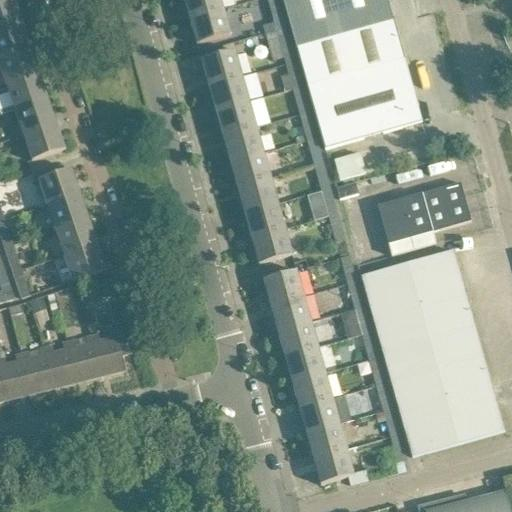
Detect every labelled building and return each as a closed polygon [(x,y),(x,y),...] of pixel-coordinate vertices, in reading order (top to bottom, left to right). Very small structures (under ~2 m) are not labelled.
[(183,0),(189,21),(224,11),(220,0),(183,0)] [(276,0),(266,0),(274,24),(283,22),(276,0)] [(282,0),(297,51),(394,24),(386,0),(282,0)] [(0,5),(0,33),(23,26),(14,1),(0,5)] [(224,11),(189,21),(197,47),(231,37),(224,11)] [(394,24),(297,51),(325,152),(422,124),(394,24)] [(0,33),(0,61),(31,51),(23,26),(0,33)] [(278,40),(286,66),(295,64),(287,38),(278,40)] [(0,61),(0,69),(6,88),(40,76),(31,51),(0,61)] [(201,62),(208,88),(242,79),(234,53),(201,62)] [(286,66),(293,92),(302,89),(295,64),(286,66)] [(6,88),(15,113),(48,101),(40,76),(6,88)] [(208,88),(215,114),(249,104),(242,79),(208,88)] [(293,92),(300,117),(309,115),(302,89),(293,92)] [(15,113),(23,138),(57,126),(48,101),(15,113)] [(215,114),(223,139),(256,130),(249,104),(215,114)] [(300,117),(306,142),(316,139),(309,115),(300,117)] [(57,126),(23,138),(32,163),(66,152),(57,126)] [(223,139),(230,164),(263,155),(256,130),(223,139)] [(306,142),(314,168),(323,166),(316,139),(306,142)] [(230,164),(237,190),(270,181),(263,155),(230,164)] [(314,168),(321,194),(331,191),(323,166),(314,168)] [(39,182),(48,207),(80,196),(72,171),(39,182)] [(237,190),(244,215),(277,206),(270,181),(237,190)] [(377,208),(388,247),(391,258),(436,246),(432,235),(471,224),(460,185),(377,208)] [(359,197),(355,186),(337,191),(340,203),(359,197)] [(321,194),(328,219),(338,216),(331,191),(321,194)] [(48,207),(57,232),(89,221),(80,196),(48,207)] [(244,215),(251,241),(284,231),(277,206),(244,215)] [(338,216),(328,219),(335,245),(345,242),(338,216)] [(57,232),(65,257),(98,246),(89,221),(57,232)] [(0,223),(0,237),(4,250),(13,247),(9,235),(4,222),(0,223)] [(284,231),(251,241),(258,267),(292,257),(284,231)] [(18,232),(9,235),(13,247),(22,244),(18,232)] [(98,246),(65,257),(74,283),(106,272),(98,246)] [(4,250),(13,275),(21,272),(13,247),(4,250)] [(361,279),(412,459),(505,434),(454,253),(361,279)] [(340,260),(348,287),(357,284),(350,257),(340,260)] [(0,269),(0,288),(1,292),(4,303),(15,300),(4,268),(0,269)] [(21,272),(13,275),(21,300),(30,297),(21,272)] [(263,282),(270,308),(304,299),(297,273),(263,282)] [(348,287),(355,312),(364,309),(357,284),(348,287)] [(270,308),(277,334),(311,324),(304,299),(270,308)] [(56,301),(49,303),(53,319),(60,317),(56,301)] [(355,312),(362,337),(371,335),(364,309),(355,312)] [(277,334),(284,359),(318,350),(311,324),(277,334)] [(111,341),(99,344),(92,346),(100,379),(124,373),(120,359),(130,356),(124,330),(109,334),(111,341)] [(362,337),(369,363),(378,360),(371,335),(362,337)] [(87,347),(77,350),(68,352),(77,385),(100,379),(92,346),(99,344),(97,338),(85,341),(87,347)] [(63,352),(53,355),(45,357),(54,391),(77,385),(68,352),(77,350),(75,343),(62,346),(63,352)] [(40,358),(30,361),(22,363),(30,397),(54,391),(45,357),(53,355),(51,349),(39,352),(40,358)] [(284,359),(292,385),(326,375),(318,350),(284,359)] [(16,365),(6,367),(0,368),(0,375),(7,403),(30,397),(22,363),(30,361),(28,355),(15,358),(16,365)] [(369,363),(376,388),(386,386),(378,360),(369,363)] [(292,385),(299,410),(333,401),(326,375),(292,385)] [(376,388),(383,414),(393,411),(386,386),(376,388)] [(299,410),(306,436),(340,426),(333,401),(299,410)] [(383,414),(390,439),(400,437),(393,411),(383,414)] [(306,436),(313,461),(347,451),(340,426),(306,436)] [(400,437),(390,439),(398,465),(406,463),(407,462),(400,437)] [(347,451),(313,461),(320,487),(354,477),(347,451)] [(406,463),(398,465),(401,476),(409,474),(409,473),(407,462),(406,463)] [(464,498),(418,509),(419,511),(508,511),(504,494),(466,503),(464,498)]
